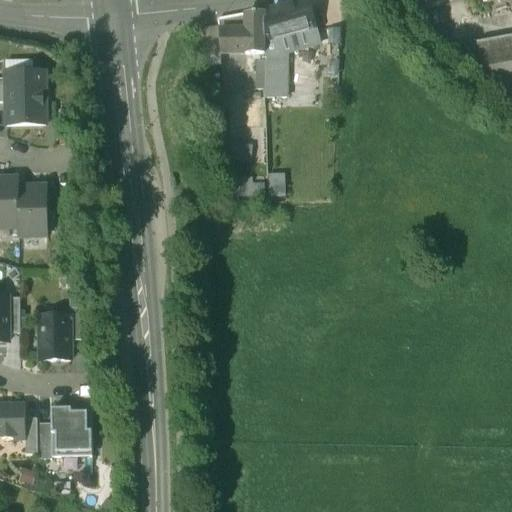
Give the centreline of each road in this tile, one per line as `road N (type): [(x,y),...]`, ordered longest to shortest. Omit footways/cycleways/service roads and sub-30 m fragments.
road 1 (tertiary): [(115,18),(144,274),(156,511)]
road 2 (tertiary): [(235,0),(115,18)]
